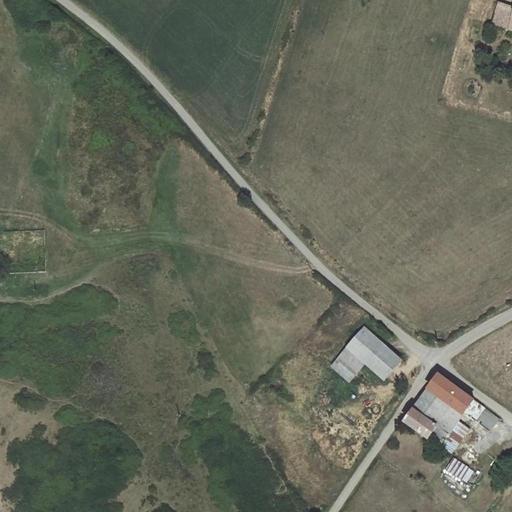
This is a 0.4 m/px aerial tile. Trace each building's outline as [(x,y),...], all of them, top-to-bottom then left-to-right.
[(511,6),(498,2),(491,25),(511,29),(511,6)] [(365,328),(331,366),(350,383),(366,364),(385,381),(403,361),(365,328)] [(464,414),(468,408),(474,400),(439,374),(429,388),(464,414)] [(464,414),(429,388),(414,409),(449,434),(459,421),(464,414)] [(459,421),(449,434),(414,409),(405,421),(441,446),(441,445),(443,442),(455,451),(471,429),(459,421)] [(443,442),(441,445),(453,453),(455,451),(443,442)] [(454,458),(447,469),(467,482),(474,471),(454,458)]
